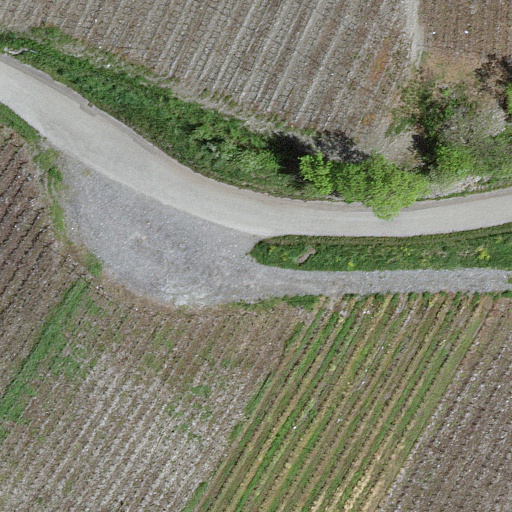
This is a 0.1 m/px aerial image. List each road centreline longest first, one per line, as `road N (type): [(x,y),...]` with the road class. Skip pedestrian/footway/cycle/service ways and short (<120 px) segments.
road 1 (unclassified): [(0,78),(124,154),(274,223),(458,226),(511,214)]
road 2 (track): [(124,154),(118,199),(144,239),(185,264),(247,280),(357,287),(511,281)]
